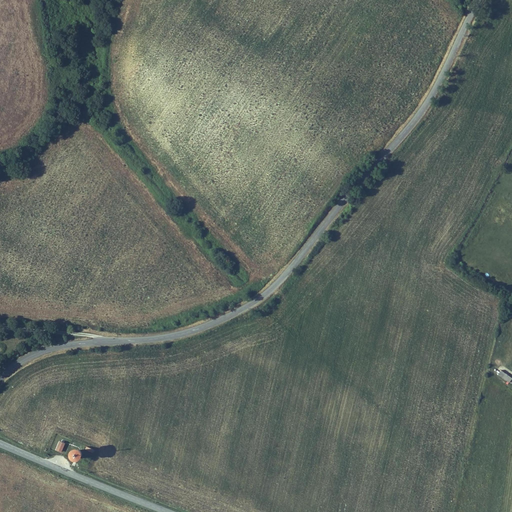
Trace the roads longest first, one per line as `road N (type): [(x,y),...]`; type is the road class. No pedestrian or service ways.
road 1 (tertiary): [(478,0),(429,99),(269,290),(195,329),(43,350),(0,378)]
road 2 (tertiary): [(167,511),(0,443)]
